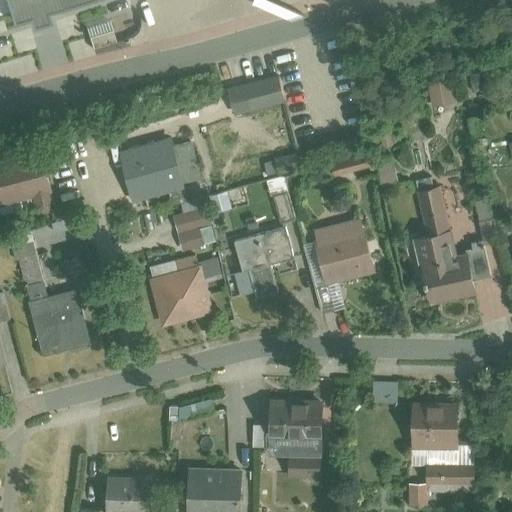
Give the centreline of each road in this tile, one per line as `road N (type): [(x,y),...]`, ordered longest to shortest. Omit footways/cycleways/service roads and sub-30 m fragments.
road 1 (residential): [(511,349),(228,358),(34,409),(0,430)]
road 2 (residential): [(405,0),(0,115)]
